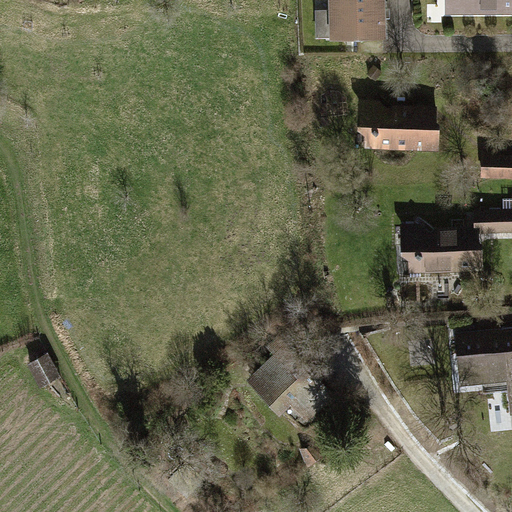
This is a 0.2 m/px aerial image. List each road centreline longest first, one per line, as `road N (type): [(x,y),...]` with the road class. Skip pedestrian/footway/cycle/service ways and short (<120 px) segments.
road 1 (track): [(0,144),(51,340),(94,423),(171,511)]
road 2 (track): [(384,421),(467,511)]
